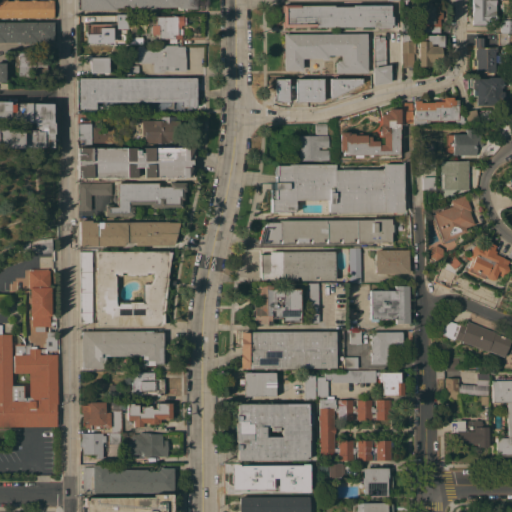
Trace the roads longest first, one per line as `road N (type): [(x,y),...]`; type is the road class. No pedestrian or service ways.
road 1 (tertiary): [(202,511),(203,326),(239,112),(237,0)]
road 2 (residential): [(67,0),(72,511)]
road 3 (residential): [(429,511),(420,212)]
road 4 (residential): [(239,112),(322,113),(450,78),(458,64),(458,0)]
